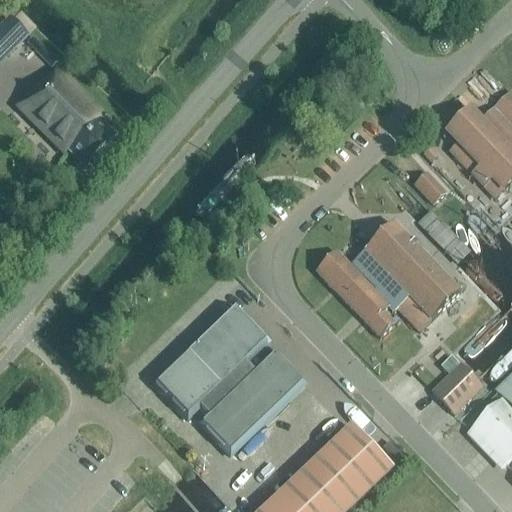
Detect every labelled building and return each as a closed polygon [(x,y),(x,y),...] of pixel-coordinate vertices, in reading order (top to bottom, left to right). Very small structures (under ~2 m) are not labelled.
[(10,22),(0,32),(0,51),(6,58),(26,38),(25,37),(11,23),(10,22)] [(43,83),(17,109),(64,157),(68,154),(84,171),(116,140),(99,122),(104,118),(95,109),(59,72),(45,85),(43,83)] [(450,155),(496,202),(511,186),(511,101),(509,98),(480,126),(469,114),(446,137),(457,148),(450,155)] [(438,160),(431,152),(423,158),(431,166),(438,160)] [(254,164),(251,160),(246,158),(231,170),(218,185),(197,209),(195,213),(197,217),(202,220),(207,218),(212,214),(230,194),(242,180),(254,164)] [(426,177),(414,188),(433,209),(446,198),(426,177)] [(375,292),(374,294),(389,310),(388,310),(393,316),(397,312),(419,336),(460,297),(405,239),(393,227),(351,267),(375,292)] [(389,310),(374,294),(336,255),(316,275),(380,341),(394,327),(383,315),(388,310),(389,310)] [(235,311),(188,355),(154,389),(187,423),(199,411),(208,420),(200,429),(230,460),(305,388),(274,357),(273,359),(264,350),(268,346),(235,311)] [(431,396),(454,419),(482,391),(460,368),(431,396)] [(499,407),(470,436),(503,470),(511,461),(511,378),(496,394),(499,397),(494,402),(499,407)] [(353,511),(393,474),(351,430),(265,511),(353,511)]
